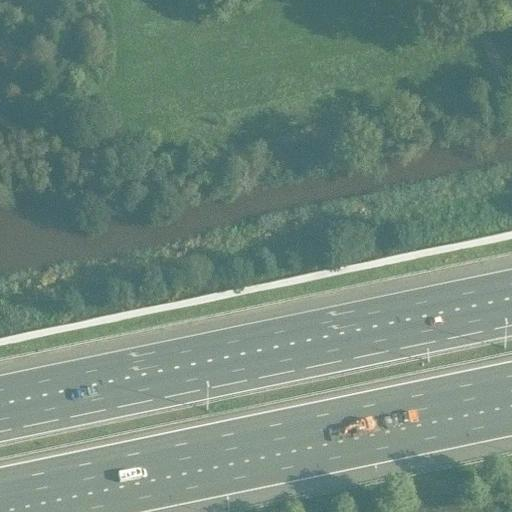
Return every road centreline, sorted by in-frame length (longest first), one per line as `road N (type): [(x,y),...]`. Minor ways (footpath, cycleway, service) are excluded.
road 1 (motorway): [(511,319),(0,426)]
road 2 (motorway): [(0,490),(511,384)]
